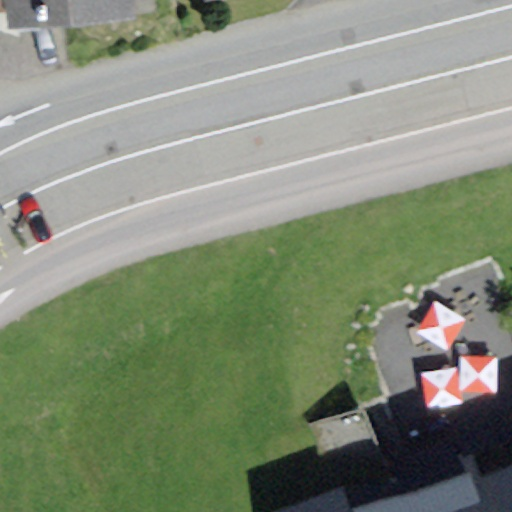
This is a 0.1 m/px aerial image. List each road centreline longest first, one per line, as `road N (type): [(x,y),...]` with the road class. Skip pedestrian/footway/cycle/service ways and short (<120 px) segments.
road 1 (secondary): [(0,287),(149,219),(511,130)]
road 2 (secondary): [(458,0),(95,92),(0,130)]
